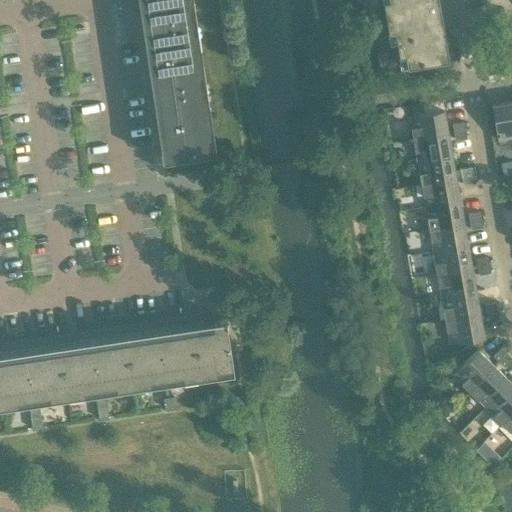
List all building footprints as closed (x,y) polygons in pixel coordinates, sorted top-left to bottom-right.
[(143,0),(166,147),(160,148),(162,159),(213,152),(190,0),(143,0)] [(383,0),(391,41),(397,40),(399,54),(405,53),(407,65),(449,57),(438,0),(383,0)] [(511,136),(511,100),(500,103),(500,104),(492,105),(498,139),(511,136)] [(411,127),(413,139),(448,132),(444,109),(409,115),(412,127),(411,127)] [(453,124),(454,131),(466,129),(464,122),(453,124)] [(466,129),(454,131),(455,139),(467,137),(466,129)] [(416,150),(418,161),(452,155),(448,132),(413,139),(415,150),(416,150)] [(419,172),(421,184),(456,177),(462,176),(474,174),(472,166),(455,170),(452,155),(418,161),(420,172),(419,172)] [(474,174),(462,176),(463,184),(475,182),(474,174)] [(424,195),(426,206),(460,200),(456,177),(421,184),(423,195),(424,195)] [(427,217),(429,228),(464,222),(460,200),(426,206),(428,217),(427,217)] [(469,213),(470,221),(482,219),(480,211),(469,213)] [(482,219),(470,221),(471,229),(483,227),(482,219)] [(432,240),(434,251),(468,245),(464,222),(429,228),(431,240),(432,240)] [(435,263),(437,274),(472,268),(468,245),(434,251),(436,262),(435,263)] [(477,259),(478,267),(490,265),(488,257),(477,259)] [(490,265),(478,267),(479,275),(491,272),(490,265)] [(440,285),(442,296),(476,290),(472,268),(437,274),(439,285),(440,285)] [(443,307),(445,319),(480,313),(476,290),(442,296),(444,307),(443,307)] [(484,304),(486,312),(498,309),(496,302),(484,304)] [(498,309),(486,312),(487,319),(499,317),(498,309)] [(480,313),(445,319),(447,330),(448,330),(450,342),(484,336),(480,313)] [(0,404),(232,369),(232,371),(234,370),(226,318),(201,322),(202,327),(130,338),(107,342),(77,346),(49,350),(22,355),(0,357),(0,404)] [(493,355),(499,361),(507,353),(502,347),(493,355)] [(478,348),(453,373),(462,382),(461,382),(469,391),(495,365),(478,348)] [(511,357),(507,353),(499,361),(504,367),(511,359),(511,357)] [(495,365),(469,391),(477,399),(478,398),(486,406),(511,382),(495,365)] [(511,382),(486,406),(494,414),(493,415),(502,423),(511,412),(511,382)] [(174,396),(164,398),(166,408),(175,407),(174,396)] [(106,397),(96,398),(98,408),(108,407),(106,397)] [(40,407),(30,409),(31,418),(41,417),(40,407)] [(108,407),(98,408),(100,418),(109,417),(109,416),(108,407)] [(511,412),(502,423),(510,431),(510,430),(511,432),(511,412)] [(41,417),(31,418),(33,428),(33,429),(43,427),(41,417)]
